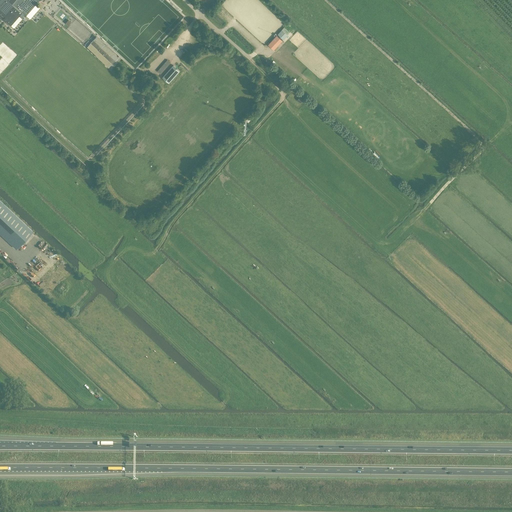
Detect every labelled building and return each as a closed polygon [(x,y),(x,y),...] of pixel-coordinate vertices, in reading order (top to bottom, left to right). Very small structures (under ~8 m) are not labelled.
[(0,0),(0,12),(5,17),(2,19),(5,21),(5,20),(10,25),(22,12),(30,19),(40,7),(36,4),(39,1),(38,1),(39,0),(0,0)] [(287,35),(282,30),(278,34),(283,39),(287,35)] [(283,40),(277,35),(268,45),(274,50),(283,40)] [(93,39),(115,60),(119,56),(97,36),(93,39)] [(93,39),(90,43),(112,63),(115,60),(93,39)] [(109,67),(112,63),(90,43),(87,46),(109,67)] [(165,69),(171,62),(168,59),(165,62),(162,66),(165,69)] [(169,83),(179,71),(173,65),(163,78),(169,83)] [(0,200),(0,228),(18,246),(32,231),(0,200)]
